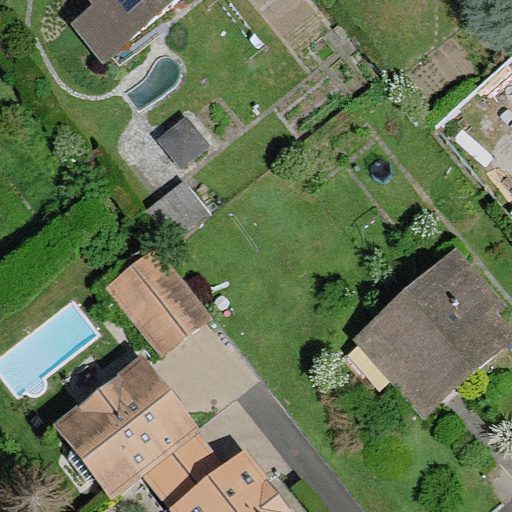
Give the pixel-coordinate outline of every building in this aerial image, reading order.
[(89,0),(101,14),(81,30),(107,62),(185,0),(89,0)] [(181,217),(169,202),(145,222),(157,237),(181,217)] [(455,265),(375,335),(409,374),(401,382),(431,416),(508,347),(473,305),(483,298),(455,265)] [(175,278),(129,313),(164,357),(209,322),(175,278)] [(193,437),(142,373),(65,435),(114,497),(147,472),(193,437)] [(178,511),(186,511),(226,481),(193,437),(147,472),(178,511)] [(281,511),(280,510),(246,466),(226,481),(186,511),(281,511)]
